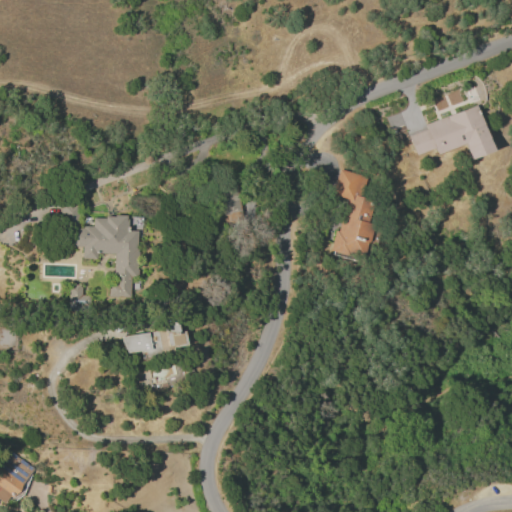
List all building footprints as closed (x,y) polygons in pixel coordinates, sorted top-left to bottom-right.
[(463,144),(468,158),(490,152),(476,106),(422,123),(425,130),(407,136),(413,154),(432,148),(434,153),(463,144)] [(346,199),(338,231),(334,230),(329,250),(363,259),(371,224),(368,223),(373,200),(358,196),(363,175),(338,169),(331,195),(346,199)] [(240,213),(235,186),(217,189),(222,217),(240,213)] [(139,215),(90,217),(91,226),(75,226),(74,203),(60,203),(62,246),(80,245),(81,259),(94,258),(93,254),(112,253),(113,285),(106,285),(107,302),(130,300),(129,273),(136,273),(135,236),(140,236),(139,215)] [(87,295),(80,295),(80,284),(67,284),(67,309),(87,308),(87,295)] [(0,463),(0,503),(2,501),(3,502),(10,492),(15,495),(33,468),(8,451),(0,463)]
